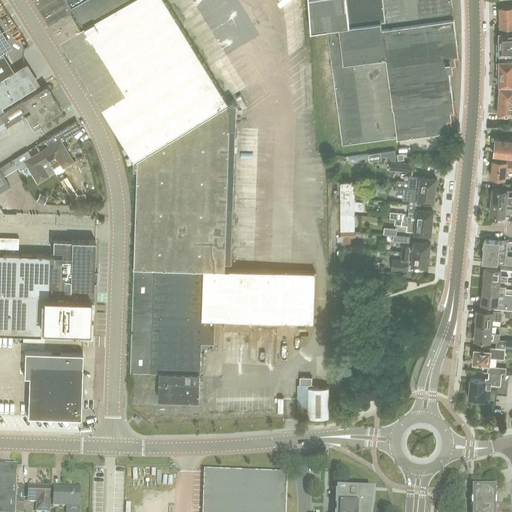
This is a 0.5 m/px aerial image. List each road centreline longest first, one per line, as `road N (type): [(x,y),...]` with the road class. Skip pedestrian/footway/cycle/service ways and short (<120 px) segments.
road 1 (unclassified): [(112,446),(111,168),(96,124),(16,0)]
road 2 (secondary): [(460,232),(473,0)]
road 3 (unclassified): [(300,440),(112,446)]
road 4 (secondary): [(436,355),(448,326),(460,232)]
